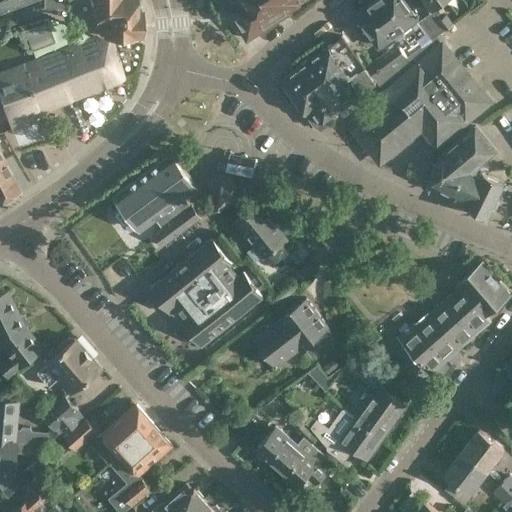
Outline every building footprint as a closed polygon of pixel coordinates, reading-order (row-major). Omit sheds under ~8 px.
[(0,0),(0,10),(26,0),(0,0)] [(136,9),(136,0),(43,0),(43,8),(68,9),(68,1),(89,0),(89,17),(95,17),(96,25),(103,25),(103,37),(142,37),(142,9),(136,9)] [(228,0),(231,2),(225,6),(247,40),(290,13),(288,11),(300,3),(299,2),(301,0),(228,0)] [(405,0),(372,0),(354,13),(378,47),(394,35),(403,48),(406,46),(409,50),(420,41),(417,38),(426,32),(416,19),(419,18),(405,0)] [(423,0),(430,10),(443,0),(423,0)] [(435,36),(445,29),(438,20),(431,11),(418,20),(431,39),(435,36)] [(445,29),(453,23),(446,13),(438,20),(445,29)] [(24,28),(31,49),(54,41),(47,20),(24,28)] [(365,66),(343,33),(281,79),(298,102),(343,72),(348,79),(365,66)] [(94,37),(66,48),(49,55),(66,100),(123,79),(110,44),(94,37)] [(493,101),(442,39),(372,97),(379,105),(350,128),(380,165),(422,129),(437,147),(493,101)] [(390,47),(365,66),(376,80),(407,56),(397,43),(390,47)] [(49,55),(48,55),(0,72),(0,98),(11,127),(38,117),(36,112),(66,100),(49,55)] [(343,72),(298,102),(315,126),(377,80),(376,80),(365,66),(348,79),(343,72)] [(473,169),(476,170),(480,164),(496,150),(475,124),(441,152),(426,184),(459,200),(473,169)] [(0,198),(20,188),(0,150),(0,198)] [(190,205),(184,196),(197,186),(172,152),(114,195),(121,205),(115,209),(115,213),(122,222),(126,223),(131,218),(139,229),(163,212),(169,220),(162,226),(171,239),(201,217),(192,204),(190,205)] [(473,169),(459,200),(466,203),(465,204),(488,216),(489,213),(493,215),(499,203),(495,201),(505,182),(481,171),(481,172),(476,170),(473,169)] [(288,237),(258,200),(234,220),(263,256),(288,237)] [(171,239),(162,226),(152,233),(161,246),(171,239)] [(151,285),(171,310),(176,306),(183,316),(182,317),(203,344),(265,294),(244,268),(239,272),(232,263),(234,261),(213,235),(151,285)] [(316,263),(310,257),(299,268),(304,273),(316,263)] [(456,282),(459,285),(486,314),(510,291),(483,259),(456,282)] [(271,291),(280,301),(299,287),(291,276),(271,291)] [(459,285),(447,296),(477,331),(491,319),(486,314),(459,285)] [(26,323),(9,288),(0,292),(0,343),(9,355),(0,362),(0,366),(8,377),(21,367),(20,367),(45,347),(26,323)] [(307,296),(254,337),(276,366),(314,337),(318,342),(323,343),(332,336),(332,332),(328,326),(329,325),(307,296)] [(477,331),(447,296),(429,311),(460,346),(477,331)] [(446,358),(460,346),(429,311),(416,323),(446,358)] [(446,358),(416,323),(413,320),(397,334),(430,372),(446,358)] [(104,365),(77,335),(74,337),(68,336),(55,347),(55,354),(37,370),(49,385),(56,379),(69,395),(104,365)] [(343,365),(343,366),(354,374),(368,383),(364,389),(369,393),(354,416),(383,436),(407,403),(380,383),(379,384),(378,383),(389,368),(363,350),(343,365)] [(340,365),(334,357),(323,365),(328,373),(340,365)] [(317,364),(308,371),(319,383),(327,376),(317,364)] [(43,412),(53,425),(58,431),(59,432),(62,429),(66,433),(85,417),(64,393),(43,412)] [(0,398),(0,438),(47,444),(48,431),(47,431),(32,430),(30,426),(22,426),(20,428),(17,428),(19,400),(0,398)] [(154,423),(135,401),(101,432),(120,453),(154,423)] [(311,426),(310,426),(327,445),(327,449),(344,461),(353,448),(367,458),(383,436),(354,416),(342,407),(329,426),(317,417),(316,418),(311,426)] [(311,415),(305,422),(311,426),(316,418),(311,415)] [(93,416),(88,420),(93,424),(94,426),(99,423),(93,416)] [(88,420),(86,417),(64,437),(75,449),(97,430),(93,424),(88,420)] [(303,436),(312,428),(305,421),(296,429),(303,436)] [(173,444),(154,423),(120,453),(139,474),(173,444)] [(276,467),(297,442),(276,424),(255,449),(258,451),(257,455),(262,459),(266,458),(276,467)] [(48,431),(47,443),(59,432),(58,431),(53,425),(47,431),(48,431)] [(478,427),(460,450),(488,471),(505,449),(478,427)] [(303,436),(297,442),(276,467),(286,476),(285,479),(290,484),(294,483),(297,486),(307,475),(315,482),(327,469),(319,462),(326,454),(311,441),(319,436),(312,428),(303,436)] [(47,444),(0,438),(0,478),(15,480),(16,468),(18,451),(35,453),(35,452),(37,452),(47,444)] [(488,471),(460,450),(443,472),(470,494),(488,471)] [(38,471),(39,472),(43,468),(37,461),(30,465),(36,473),(38,471)] [(38,471),(36,473),(23,485),(32,494),(12,511),(45,511),(49,508),(42,501),(56,490),(39,472),(38,471)] [(511,475),(510,473),(501,482),(511,492),(511,475)] [(151,488),(142,477),(122,493),(132,504),(151,488)] [(188,511),(205,498),(194,486),(193,487),(187,481),(164,502),(162,500),(152,509),(154,511),(188,511)] [(511,495),(511,492),(501,482),(492,491),(505,503),(511,495)] [(511,511),(511,495),(505,503),(503,505),(509,511),(511,511)] [(211,505),(205,498),(188,511),(220,511),(222,510),(216,503),(211,505)] [(413,511),(412,511),(441,511),(423,498),(422,500),(420,499),(411,510),(413,511)]
